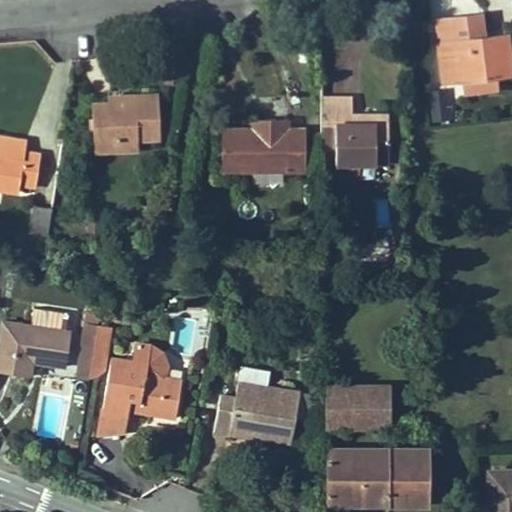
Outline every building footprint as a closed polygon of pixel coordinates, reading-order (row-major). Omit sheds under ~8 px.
[(484,37),(481,13),(452,17),(455,41),(484,37)] [(455,41),(452,17),(451,17),(451,18),(436,20),(436,19),(435,19),(443,82),(463,80),(496,76),(511,74),(507,34),(484,37),(455,41)] [(181,84),(185,59),(168,56),(164,81),(181,84)] [(497,90),(496,76),(463,80),(465,94),(497,90)] [(442,108),(440,90),(430,92),(433,122),(448,120),(447,107),(442,108)] [(160,137),(158,94),(120,96),(120,102),(110,102),(91,103),(94,150),(118,149),(117,139),(135,138),(160,137)] [(389,146),(389,123),(352,123),(352,114),(352,96),(321,96),(321,148),(336,148),(336,162),(357,162),(376,162),(376,146),(389,146)] [(389,123),(389,115),(352,114),(352,123),(389,123)] [(305,171),(305,127),(288,128),(288,118),(266,118),(266,128),(252,128),(222,128),(222,171),(305,171)] [(266,128),(266,118),(252,118),(252,128),(266,128)] [(24,151),(25,140),(0,136),(0,154),(23,158),(24,151)] [(136,148),(135,138),(117,139),(118,149),(136,148)] [(388,163),(389,146),(376,146),(376,162),(388,163)] [(36,186),(41,154),(24,151),(23,158),(0,154),(0,188),(18,192),(20,183),(36,186)] [(357,178),(357,162),(336,162),(336,178),(357,178)] [(47,235),(52,208),(33,205),(29,233),(47,235)] [(100,231),(101,219),(88,218),(88,231),(100,231)] [(98,323),(101,305),(87,303),(84,321),(98,323)] [(66,330),(68,312),(34,307),(31,325),(66,330)] [(66,366),(71,331),(66,330),(31,325),(3,321),(0,338),(0,370),(30,375),(32,360),(32,357),(38,358),(38,361),(66,366)] [(94,350),(98,325),(86,323),(78,373),(90,375),(94,350)] [(105,352),(109,326),(98,325),(94,350),(105,352)] [(146,363),(149,345),(136,343),(133,361),(146,363)] [(177,408),(181,380),(164,377),(166,364),(162,353),(150,345),(149,345),(146,363),(133,361),(111,357),(102,415),(126,419),(128,408),(130,398),(139,399),(137,410),(160,413),(161,406),(177,408)] [(102,369),(105,352),(94,350),(90,375),(102,369)] [(267,386),(269,371),(240,366),(238,381),(267,386)] [(320,422),(320,382),(310,382),(310,394),(267,386),(238,381),(235,396),(220,394),(214,431),(230,433),(231,426),(261,431),(261,436),(291,441),(295,417),(310,422),(320,422)] [(391,427),(391,385),(326,384),(326,426),(391,427)] [(137,410),(139,399),(130,398),(128,408),(137,410)] [(175,416),(177,408),(161,406),(160,413),(175,416)] [(125,429),(126,419),(102,415),(99,433),(125,429)] [(320,441),(320,422),(310,422),(310,441),(320,441)] [(261,431),(231,426),(230,433),(260,438),(261,436),(261,431)] [(389,504),(389,448),(327,448),(326,504),(389,504)] [(409,504),(409,448),(389,448),(389,504),(409,504)] [(430,504),(430,449),(409,448),(409,504),(430,504)] [(511,511),(511,473),(488,474),(490,511),(511,511)]
